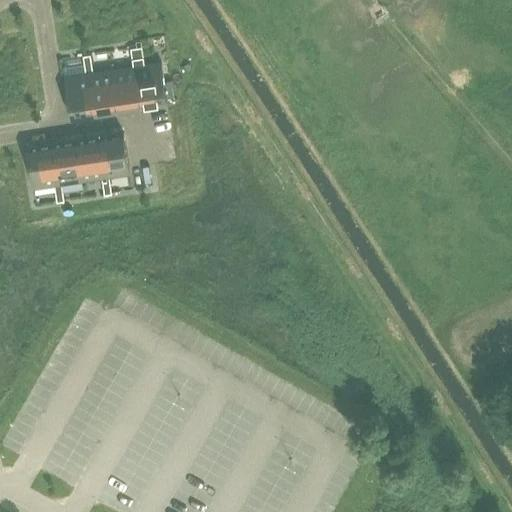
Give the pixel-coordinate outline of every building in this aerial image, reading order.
[(139,57),(138,47),(131,48),(132,58),(139,57)] [(92,64),(90,54),(83,55),(85,65),(92,64)] [(146,66),(144,56),(132,58),(134,68),(137,67),(141,67),(146,66)] [(137,67),(143,105),(168,101),(162,63),(146,66),(141,67),(137,67)] [(90,75),(93,74),(92,64),(85,65),(86,75),(90,75)] [(119,108),(143,105),(137,67),(134,68),(113,71),(119,108)] [(95,112),(119,108),(113,71),(93,74),(90,75),(95,112)] [(71,116),(95,112),(90,75),(86,75),(65,78),(71,116)] [(125,132),(100,135),(106,173),(131,169),(125,132)] [(100,135),(76,139),(82,176),(106,173),(100,135)] [(76,139),(53,143),(58,180),(82,176),(76,139)] [(53,143),(28,147),(34,184),(58,180),(53,143)] [(110,183),(108,173),(105,173),(101,174),(103,184),(110,183)] [(55,191),(63,190),(61,180),(58,180),(54,181),(55,191)] [(104,194),(111,193),(110,183),(103,184),(104,194)] [(55,191),(57,201),(64,200),(63,190),(55,191)]
